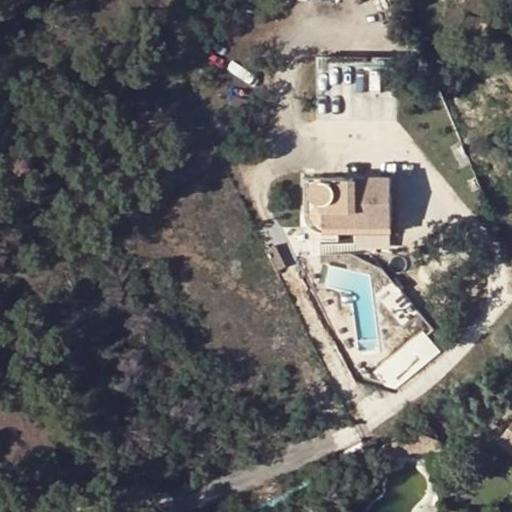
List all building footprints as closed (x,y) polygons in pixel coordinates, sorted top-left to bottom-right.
[(391,176),(321,177),(317,178),(313,179),(309,183),(308,187),(309,192),(310,197),(314,201),(323,203),(323,211),(356,210),(357,225),(392,224),(391,176)] [(323,211),(323,225),(357,225),(356,210),(323,211)] [(393,235),(392,224),(357,225),(357,236),(393,235)] [(283,267),(272,245),(264,249),(275,271),(283,267)] [(368,454),(359,466),(369,472),(378,461),(382,466),(396,460),(406,455),(413,456),(423,457),(434,460),(451,450),(426,421),(404,434),(383,443),(378,450),(373,458),(368,454)] [(511,449),(511,423),(499,440),(511,449)]
